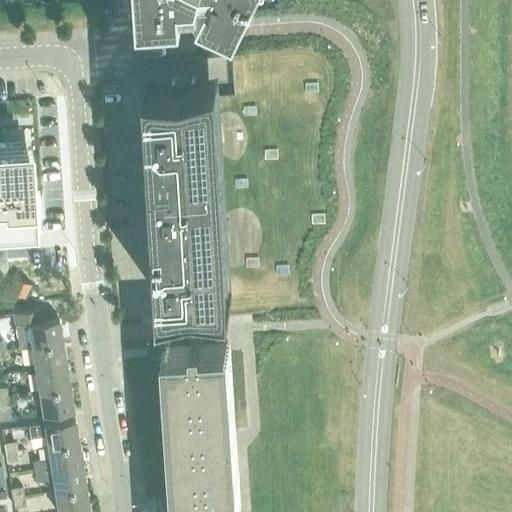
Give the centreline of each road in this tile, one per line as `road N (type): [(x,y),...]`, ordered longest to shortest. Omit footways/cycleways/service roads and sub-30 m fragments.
road 1 (secondary): [(371,511),(380,344),(418,67),(415,0)]
road 2 (residential): [(129,511),(91,282),(76,76),(66,61)]
road 3 (residential): [(198,34),(122,39),(66,61)]
